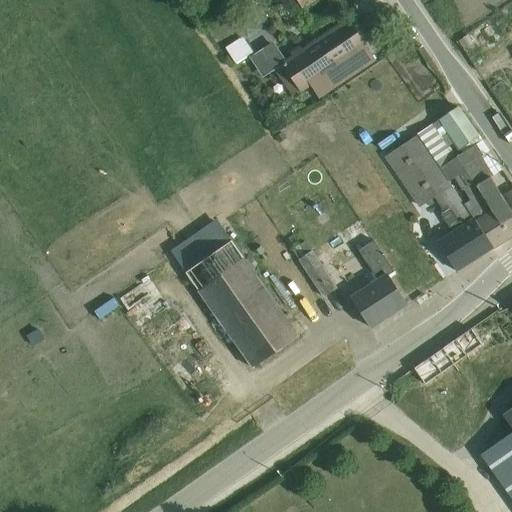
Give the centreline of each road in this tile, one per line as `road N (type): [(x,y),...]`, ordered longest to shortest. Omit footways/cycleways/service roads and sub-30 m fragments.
road 1 (tertiary): [(172,511),(434,328),(511,261)]
road 2 (unclassified): [(511,155),(404,0)]
